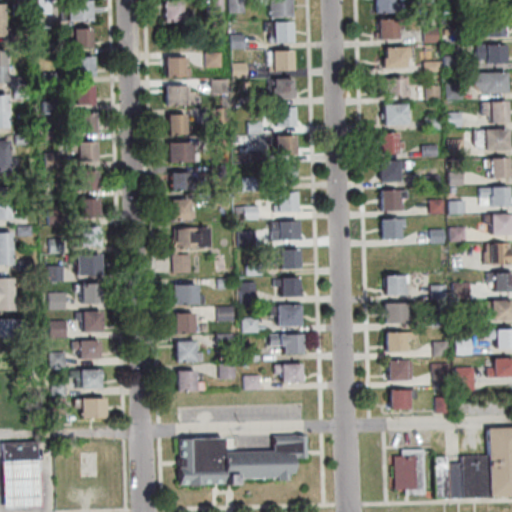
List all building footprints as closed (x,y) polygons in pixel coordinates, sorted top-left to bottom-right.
[(47,0),(48,13),(35,14),(34,0),(47,0)] [(219,0),(219,10),(209,11),(208,0),(219,0)] [(239,0),(240,12),(226,13),(226,0),(239,0)] [(285,0),(286,18),(264,19),(264,4),(257,4),(257,0),(285,0)] [(372,11),(371,0),(388,0),(389,10),(372,11)] [(177,1),(178,22),(160,22),(159,2),(177,1)] [(19,2),(20,15),(10,15),(10,2),(19,2)] [(87,2),(87,21),(63,22),(62,2),(87,2)] [(469,16),(501,15),(502,34),(481,35),(481,27),(469,27),(469,16)] [(394,38),(375,38),(374,17),(398,17),(398,28),(394,28),(394,38)] [(286,22),(287,42),(268,42),(268,23),(286,22)] [(432,26),(433,41),(418,42),(418,27),(432,26)] [(70,48),(69,30),(86,29),(86,48),(70,48)] [(6,42),(6,32),(21,31),(21,41),(6,42)] [(226,48),(226,35),(240,34),(241,48),(226,48)] [(501,41),(501,60),(482,61),(482,57),(471,58),(471,43),(501,41)] [(380,45),(400,45),(401,64),(381,65),(380,45)] [(267,51),(287,51),(288,69),(268,70),(267,51)] [(216,66),(200,67),(200,53),(216,52),(216,66)] [(439,69),(439,55),(453,55),(453,69),(439,69)] [(88,57),(89,76),(70,76),(69,58),(88,57)] [(160,59),(179,58),(179,69),(186,68),(187,77),(161,78),(160,59)] [(418,61),(434,60),(434,71),(419,71),(418,61)] [(227,63),(242,62),(242,76),(228,77),(227,63)] [(467,71),(501,70),(502,91),(478,91),(475,91),(467,83),(467,71)] [(53,72),(53,82),(39,83),(39,72),(53,72)] [(22,87),(6,87),(5,77),(22,77),(22,87)] [(383,96),(382,78),(403,77),(403,93),(398,93),(398,95),(383,96)] [(287,78),(288,98),(269,98),(268,79),(287,78)] [(207,92),(207,79),(222,79),(223,92),(207,92)] [(441,98),(441,82),(456,82),(457,97),(441,98)] [(421,98),(420,85),(434,85),(435,98),(421,98)] [(71,105),(71,87),(89,86),(90,104),(71,105)] [(190,104),(161,105),(161,88),(184,87),(184,92),(190,92),(190,104)] [(9,88),(23,88),(24,98),(10,98),(9,88)] [(257,104),(243,105),(242,95),(256,94),(257,104)] [(477,101),(502,100),(503,121),(485,122),(485,114),(478,114),(477,101)] [(37,112),(37,101),(53,101),(53,111),(37,112)] [(380,123),(379,103),(401,102),(402,122),(380,123)] [(288,107),(289,125),(270,126),(270,107),(288,107)] [(220,108),(220,121),(209,122),(209,109),(220,108)] [(442,126),(441,111),(455,111),(456,125),(442,126)] [(90,115),(91,133),(73,134),(72,115),(90,115)] [(180,115),(181,134),(164,135),(163,116),(180,115)] [(420,116),(436,116),(436,127),(420,128),(420,116)] [(244,133),(243,122),(257,122),(258,132),(244,133)] [(503,126),(503,147),(480,148),(479,127),(503,126)] [(391,152),(374,152),(374,132),(390,131),(391,152)] [(25,144),(12,144),(11,134),(24,134),(25,144)] [(207,145),(206,136),(220,135),(220,145),(207,145)] [(271,156),(270,137),(289,136),(290,155),(271,156)] [(458,138),(458,152),(443,152),(442,138),(458,138)] [(0,171),(8,172),(8,140),(0,139),(0,171)] [(61,142),(91,141),(92,161),(73,162),(73,152),(62,153),(61,142)] [(163,144),(186,143),(187,162),(164,163),(163,144)] [(431,155),(417,156),(417,144),(431,144),(431,155)] [(245,151),(259,151),(259,160),(246,161),(245,151)] [(41,166),(41,152),(56,152),(56,166),(41,166)] [(487,177),(487,166),(481,167),(481,159),(504,158),(504,176),(487,177)] [(374,160),(400,159),(400,168),(393,168),(393,180),(374,181),(374,160)] [(220,177),(207,178),(207,165),(220,164),(220,177)] [(289,165),(290,183),(271,184),(271,166),(289,165)] [(93,171),(93,190),(71,190),(71,172),(93,171)] [(444,184),(443,172),(457,171),(457,184),(444,184)] [(184,173),(184,190),(166,191),(166,173),(184,173)] [(250,177),(251,191),(237,191),(237,178),(250,177)] [(503,205),(485,206),(485,205),(475,205),(474,187),(502,186),(503,205)] [(0,218),(15,218),(15,190),(0,189),(0,218)] [(376,189),(393,189),(393,210),(376,210),(376,189)] [(223,208),(210,208),(209,193),(222,192),(223,208)] [(272,194),(290,193),(291,212),(272,213),(272,194)] [(424,213),(424,199),(438,198),(438,213),(424,213)] [(93,199),(94,217),(74,218),(74,199),(93,199)] [(166,200),(184,200),(185,220),(167,221),(166,200)] [(444,213),(444,201),(458,200),(459,213),(444,213)] [(239,219),(239,206),(252,206),(253,218),(239,219)] [(57,224),(44,224),(44,210),(57,210),(57,224)] [(485,213),(505,212),(506,233),(486,233),(485,213)] [(399,225),(395,225),(395,236),(377,237),(377,218),(399,217),(399,225)] [(292,221),(293,239),(267,240),(266,222),(292,221)] [(12,226),(27,225),(27,235),(12,236),(12,226)] [(445,241),(444,226),(460,226),(460,240),(445,241)] [(75,228),(94,227),(95,247),(76,247),(75,228)] [(204,227),(205,246),(172,247),(171,228),(204,227)] [(425,228),(439,228),(439,241),(425,242),(425,228)] [(250,245),(234,245),(233,231),(250,230),(250,245)] [(46,253),(45,239),(59,238),(59,252),(46,253)] [(506,242),(507,262),(485,263),(484,243),(506,242)] [(0,264),(0,249),(7,249),(8,264),(0,264)] [(265,265),(264,251),(294,250),(294,267),(275,268),(275,264),(265,265)] [(168,255),(186,254),(187,272),(169,272),(168,255)] [(95,255),(96,274),(73,275),(72,263),(65,263),(65,256),(95,255)] [(16,260),(28,259),(28,269),(16,269),(16,260)] [(44,280),(43,265),(58,264),(58,280),(44,280)] [(241,276),(241,265),(256,265),(256,275),(241,276)] [(481,271),(508,270),(509,290),(489,291),(489,280),(482,281),(481,271)] [(402,293),(380,294),(380,275),(401,274),(402,293)] [(213,289),(213,278),(227,278),(227,288),(213,289)] [(292,278),(293,285),(269,286),(269,279),(292,278)] [(0,295),(0,279),(8,279),(8,295),(0,295)] [(250,282),(251,304),(237,304),(236,282),(250,282)] [(448,297),(448,282),(462,282),(463,296),(448,297)] [(70,284),(94,283),(95,303),(77,304),(77,292),(70,292),(70,284)] [(425,298),(425,285),(440,284),(440,297),(425,298)] [(168,285),(191,285),(192,304),(168,305),(168,285)] [(59,292),(60,308),(46,308),(45,292),(59,292)] [(0,311),(0,295),(8,295),(9,311),(0,311)] [(506,298),(507,317),(487,318),(486,298),(506,298)] [(379,302),(402,302),(403,322),(380,323),(379,302)] [(227,306),(228,320),(213,321),(213,306),(227,306)] [(265,316),(265,307),(295,306),(295,326),(272,327),(271,315),(265,316)] [(462,316),(448,316),(448,306),(462,306),(462,316)] [(440,325),(426,325),(426,311),(440,310),(440,325)] [(71,312),(95,311),(96,332),(78,333),(77,320),(71,320),(71,312)] [(188,313),(188,333),(170,334),(169,313),(188,313)] [(237,332),(237,318),(252,317),(253,332),(237,332)] [(45,320),(60,319),(60,336),(45,336),(45,320)] [(0,320),(15,320),(15,337),(0,337),(0,320)] [(483,328),(509,327),(510,346),(491,347),(490,337),(484,337),(483,328)] [(382,351),(381,331),(403,331),(404,350),(382,351)] [(212,349),(212,335),(228,334),(229,348),(212,349)] [(295,334),(296,354),(279,354),(278,345),(265,346),(265,335),(295,334)] [(451,353),(450,338),(465,338),(466,352),(451,353)] [(94,341),(94,359),(74,360),(74,349),(67,349),(67,342),(94,341)] [(188,341),(189,361),(171,362),(170,342),(188,341)] [(429,355),(428,341),(443,341),(443,355),(429,355)] [(60,351),(61,366),(47,366),(46,352),(60,351)] [(253,351),(253,361),(238,361),(238,351),(253,351)] [(508,355),(509,374),(482,375),(482,367),(489,367),(488,356),(508,355)] [(384,380),(383,360),(406,359),(407,378),(401,378),(401,379),(384,380)] [(443,383),(428,383),(427,362),(443,362),(443,383)] [(230,379),(215,380),(214,363),(229,363),(230,379)] [(269,365),(295,364),(296,382),(276,383),(276,374),(270,374),(269,365)] [(476,391),(458,392),(457,381),(452,382),(451,367),(468,366),(468,382),(476,382),(476,391)] [(0,388),(15,389),(15,370),(0,369),(0,388)] [(76,389),(75,371),(95,371),(96,389),(76,389)] [(172,372),(190,371),(190,388),(173,389),(172,372)] [(254,375),(255,386),(239,387),(239,375),(254,375)] [(47,381),(59,381),(60,393),(47,393),(47,381)] [(391,390),(417,389),(417,398),(410,398),(410,409),(392,409),(391,390)] [(438,413),(438,397),(452,396),(452,412),(438,413)] [(54,397),(68,397),(68,414),(55,414),(54,397)] [(106,397),(106,416),(83,417),(82,397),(106,397)] [(0,419),(23,419),(23,403),(0,402),(0,419)] [(511,494),(492,495),(491,455),(490,429),(511,428),(511,494)] [(181,483),(179,440),(224,438),(224,454),(276,453),(275,438),(307,436),(308,458),(297,458),(297,456),(294,456),(294,473),(288,473),(289,480),(278,480),(278,478),(236,479),(236,483),(227,483),(227,482),(181,483)] [(4,442),(38,441),(39,458),(4,459),(4,442)] [(397,488),(396,456),(403,455),(403,449),(425,448),(427,493),(407,494),(407,488),(397,488)] [(465,498),(464,463),(463,456),(491,455),(492,495),(492,497),(465,498)] [(437,499),(436,457),(449,457),(449,464),(450,499),(437,499)] [(39,458),(40,458),(41,486),(41,504),(11,505),(5,505),(5,487),(4,468),(4,459),(39,458)] [(449,464),(464,463),(465,498),(450,499),(449,464)]
